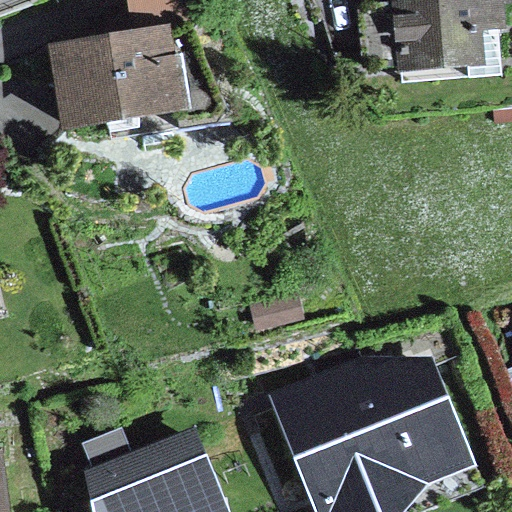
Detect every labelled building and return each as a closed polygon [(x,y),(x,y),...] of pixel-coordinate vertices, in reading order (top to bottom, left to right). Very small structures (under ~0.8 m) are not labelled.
[(129,0),(135,24),(186,15),(183,5),(194,0),(129,0)] [(358,0),(362,62),(467,56),(468,74),(505,72),(503,24),(511,24),(510,0),(358,0)] [(135,24),(49,37),(64,113),(178,96),(181,115),(229,107),(186,15),(135,24)] [(301,289),(250,302),(257,328),(307,315),(301,289)] [(432,349),(365,352),(271,389),(320,511),(386,511),(389,511),(428,470),(475,452),(432,349)] [(91,460),(85,463),(91,487),(96,511),(223,511),(234,508),(198,419),(131,445),(91,460)] [(83,439),(91,460),(131,445),(123,424),(83,439)] [(11,511),(3,442),(0,442),(0,511),(11,511)]
